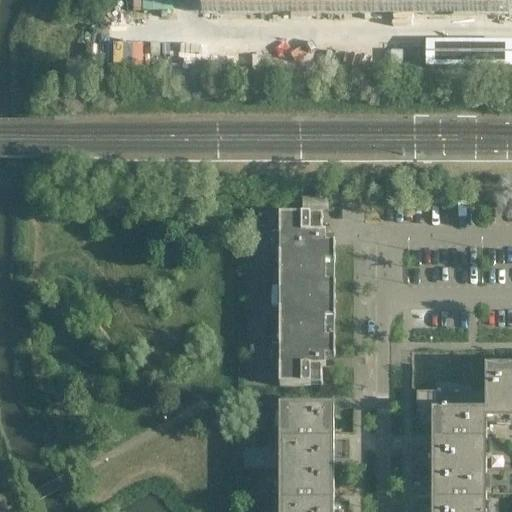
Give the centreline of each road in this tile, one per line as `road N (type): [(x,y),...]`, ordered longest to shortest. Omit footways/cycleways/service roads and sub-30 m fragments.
road 1 (residential): [(383,511),(388,300)]
road 2 (residential): [(511,301),(388,300)]
